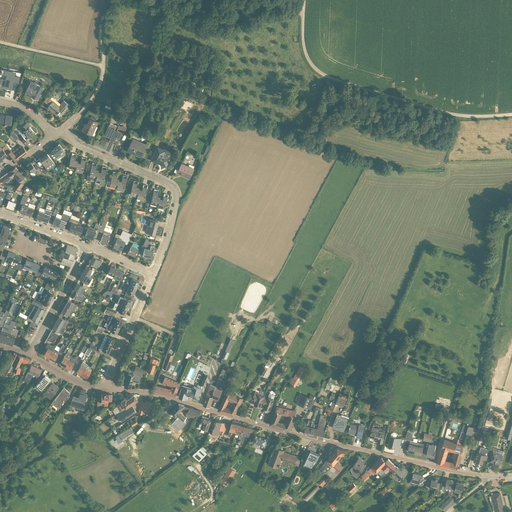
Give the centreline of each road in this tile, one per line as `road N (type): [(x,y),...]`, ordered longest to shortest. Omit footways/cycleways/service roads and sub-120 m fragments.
road 1 (tertiary): [(487,476),(106,385)]
road 2 (unclassified): [(303,0),(303,44),(319,72),(457,115),(511,114)]
road 3 (residential): [(151,274),(175,201),(172,185),(62,130)]
road 4 (track): [(302,12),(208,24),(146,0)]
road 5 (residential): [(28,353),(86,245)]
